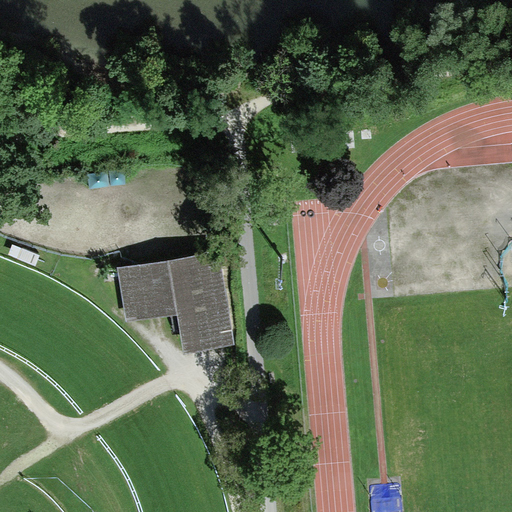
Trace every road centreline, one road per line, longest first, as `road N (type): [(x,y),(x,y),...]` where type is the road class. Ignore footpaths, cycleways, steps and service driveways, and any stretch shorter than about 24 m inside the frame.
road 1 (track): [(266,511),(244,120)]
road 2 (track): [(263,481),(192,368),(30,455),(0,483)]
road 3 (track): [(239,511),(192,368)]
